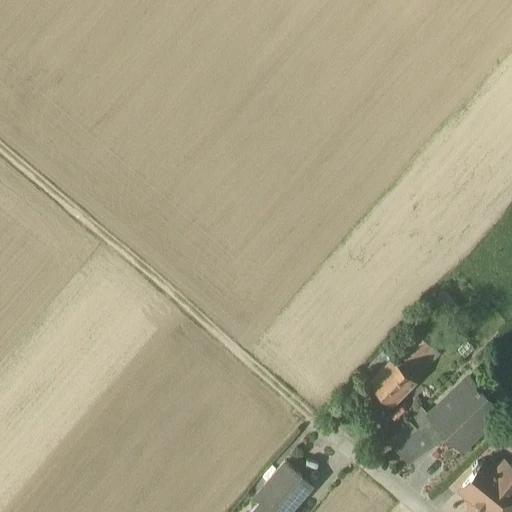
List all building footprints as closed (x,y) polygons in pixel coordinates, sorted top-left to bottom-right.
[(450,327),(442,334),(448,341),(456,333),(450,327)] [(428,338),(418,328),(412,334),(422,345),(428,338)] [(393,352),(369,376),(391,398),(415,374),(404,363),(422,345),(412,334),(394,352),(393,352)] [(469,372),(417,422),(430,436),(444,422),(462,440),(499,403),(469,372)] [(417,422),(408,413),(386,435),(408,457),(430,436),(417,422)] [(285,454),(255,489),(261,494),(245,511),(284,511),(311,480),(300,471),(302,469),(285,454)] [(499,466),(486,455),(484,458),(479,458),(475,463),(475,468),(462,484),(485,503),(507,499),(507,496),(511,495),(511,494),(511,459),(509,460),(506,457),(499,466)] [(507,499),(485,503),(480,508),(484,511),(511,511),(511,499),(511,498),(507,499)]
